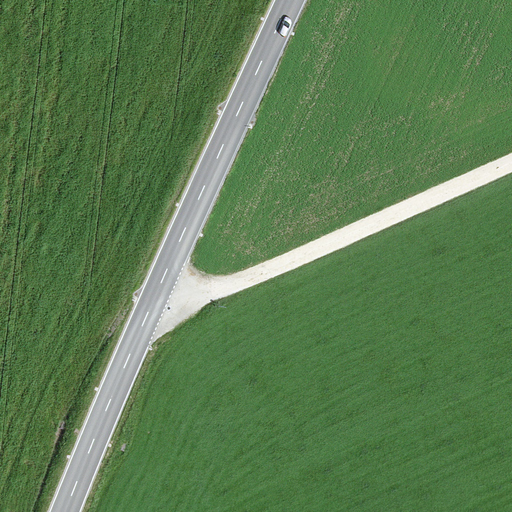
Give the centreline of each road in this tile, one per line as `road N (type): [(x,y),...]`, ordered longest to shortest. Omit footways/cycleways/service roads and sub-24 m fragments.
road 1 (tertiary): [(296,0),(70,511)]
road 2 (track): [(159,298),(238,283),(511,165)]
